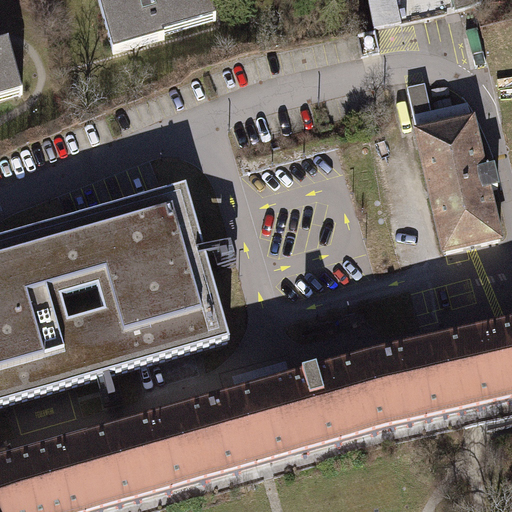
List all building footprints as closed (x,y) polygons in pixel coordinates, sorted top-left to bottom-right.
[(94,0),(112,57),(215,26),(206,0),(94,0)] [(367,0),(374,31),(388,28),(482,7),(480,0),(367,0)] [(0,105),(21,99),(5,47),(0,48),(0,105)] [(465,111),(417,122),(421,138),(413,140),(443,263),(509,247),(496,194),(503,192),(498,169),(490,171),(478,120),(468,123),(465,111)] [(511,330),(379,360),(0,467),(0,410),(230,346),(186,193),(0,245),(0,511),(156,511),(392,445),(436,435),(511,417),(511,330)] [(341,319),(345,332),(371,323),(367,311),(341,319)]
